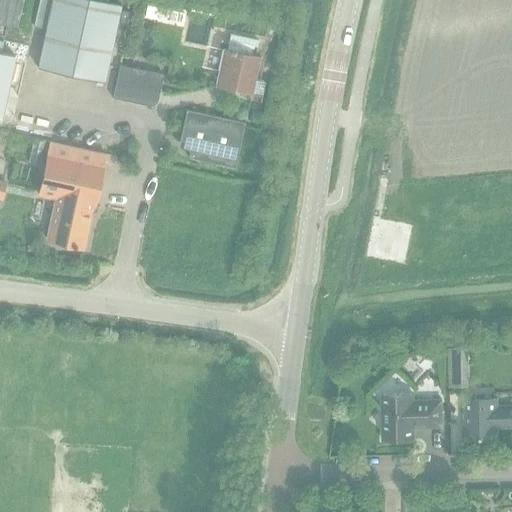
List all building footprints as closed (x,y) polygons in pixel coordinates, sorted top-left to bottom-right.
[(0,0),(0,24),(18,28),(24,0),(0,0)] [(39,0),(34,26),(45,28),(37,67),(103,81),(120,3),(104,0),(39,0)] [(223,48),(215,85),(250,92),(258,55),(223,48)] [(0,117),(0,118),(14,55),(0,52),(0,117)] [(131,67),(127,85),(124,100),(144,104),(147,89),(159,92),(163,74),(131,67)] [(191,141),(188,157),(235,167),(244,122),(186,109),(179,139),(191,141)] [(93,205),(105,153),(50,141),(39,193),(56,197),(47,240),(82,248),(91,205),(93,205)] [(414,394),(382,394),(383,439),(414,439),(414,427),(443,426),(442,399),(414,400),(414,394)] [(497,437),(497,425),(511,425),(511,406),(497,406),(496,397),(466,398),(466,438),(497,437)]
